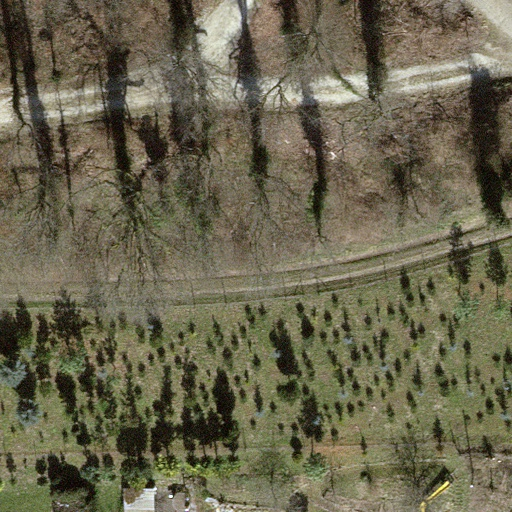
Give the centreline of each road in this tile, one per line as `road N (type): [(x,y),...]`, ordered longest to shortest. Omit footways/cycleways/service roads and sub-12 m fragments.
road 1 (track): [(133,95),(463,71),(511,59)]
road 2 (track): [(239,0),(196,60),(133,95),(0,109)]
